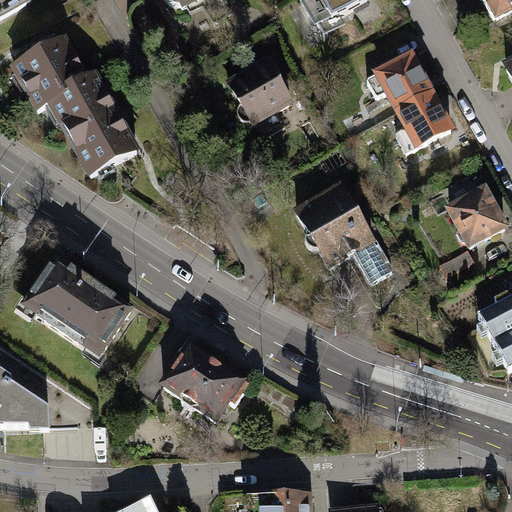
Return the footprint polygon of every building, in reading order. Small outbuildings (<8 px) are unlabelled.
[(0,0),(0,31),(42,6),(37,0),(0,0)] [(218,0),(169,0),(170,1),(167,5),(167,10),(168,14),(172,17),(176,19),(181,18),(183,22),(218,0)] [(301,0),(319,30),(367,3),(364,0),(301,0)] [(511,0),(484,0),(485,0),(482,2),(498,32),(511,25),(511,0)] [(40,122),(51,116),(94,92),(67,44),(13,74),(40,122)] [(434,105),(412,60),(366,85),(376,103),(387,97),(399,124),(434,105)] [(296,116),(267,68),(225,93),(238,114),(237,118),(239,123),(246,128),(254,141),(296,116)] [(94,92),(51,116),(95,191),(145,163),(101,87),(94,92)] [(454,143),(434,105),(399,124),(409,142),(398,148),(408,168),(454,143)] [(379,250),(341,188),(295,216),(307,234),(305,238),(305,243),(306,248),(311,255),(316,257),(330,280),(359,262),(375,288),(395,276),(379,250)] [(511,234),(490,194),(452,216),(460,233),(458,238),(463,247),(468,248),(468,256),(511,239),(511,234)] [(475,268),(468,256),(441,271),(448,283),(475,268)] [(142,318),(62,265),(27,318),(106,371),(142,318)] [(499,310),(479,322),(511,377),(511,303),(511,304),(509,299),(497,306),(499,310)] [(254,388),(194,350),(165,396),(186,409),(186,416),(195,422),(203,421),(225,434),(254,388)] [(0,380),(0,438),(1,438),(35,435),(36,445),(56,443),(54,416),(1,380),(0,380)] [(309,511),(309,498),(246,500),(246,511),(309,511)] [(155,511),(150,501),(126,511),(155,511)]
